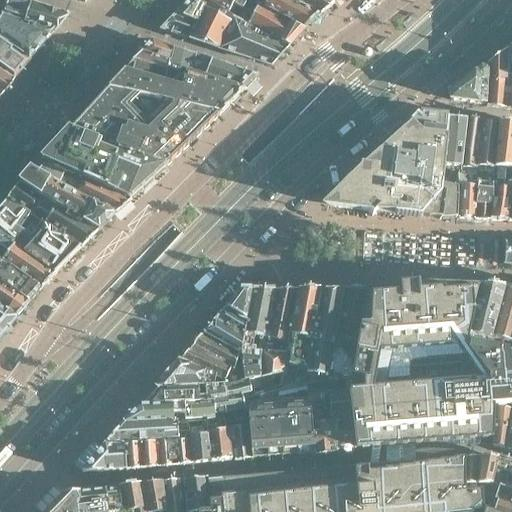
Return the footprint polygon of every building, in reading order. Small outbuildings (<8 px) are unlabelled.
[(24,23),(29,4),(30,4),(18,0),(6,0),(1,16),(24,23)] [(197,26),(210,5),(200,0),(191,0),(177,15),(197,26)] [(239,0),(200,0),(210,5),(223,12),(227,7),(230,2),(237,5),(239,0)] [(303,30),(247,0),(239,0),(237,5),(233,13),(229,11),(230,9),(227,7),(223,12),(233,18),(287,47),(303,30)] [(318,16),(289,0),(247,0),(303,30),(318,16)] [(334,3),(327,0),(289,0),(318,16),(334,3)] [(53,32),(66,17),(29,4),(24,23),(53,32)] [(217,49),(233,25),(230,23),(233,18),(223,12),(210,5),(197,26),(188,39),(217,49)] [(188,39),(197,26),(177,15),(162,31),(188,39)] [(0,41),(28,61),(53,32),(1,16),(0,17),(0,41)] [(287,47),(233,18),(230,23),(233,25),(217,49),(270,65),(287,47)] [(0,72),(12,81),(13,81),(28,61),(0,41),(0,72)] [(168,64),(172,50),(151,43),(140,54),(168,64)] [(189,77),(195,58),(172,50),(168,64),(165,76),(171,78),(173,72),(189,77)] [(507,70),(507,51),(507,50),(486,65),(489,70),(488,80),(506,81),(507,70)] [(165,76),(168,64),(140,54),(123,74),(169,86),(171,78),(165,76)] [(204,81),(209,63),(195,58),(189,77),(204,81)] [(255,79),(213,64),(209,63),(204,81),(243,91),(255,79)] [(486,106),(488,80),(489,70),(486,65),(454,88),(448,93),(449,101),(486,106)] [(511,69),(511,70),(507,70),(506,81),(488,80),(486,106),(504,109),(511,110),(511,69)] [(12,81),(0,72),(0,94),(12,81)] [(207,127),(217,118),(218,117),(220,115),(219,115),(228,106),(242,92),(243,91),(204,81),(189,77),(173,72),(171,78),(169,86),(123,74),(90,110),(86,115),(85,114),(69,132),(69,133),(102,145),(119,151),(165,168),(171,162),(176,157),(202,132),(202,131),(207,127)] [(444,173),(448,119),(448,118),(446,118),(446,117),(418,114),(418,117),(417,117),(416,116),(364,167),(361,167),(359,166),(359,170),(358,173),(329,201),(330,208),(366,212),(371,217),(375,213),(419,219),(421,217),(438,219),(438,221),(456,220),(457,220),(460,182),(460,177),(443,175),(444,173)] [(461,173),(461,169),(465,120),(448,118),(448,119),(444,173),(461,173)] [(477,170),(481,121),(480,121),(480,122),(467,120),(467,119),(465,119),(465,120),(461,169),(477,170)] [(493,169),(497,124),(496,124),(493,124),(493,123),(492,123),(492,124),(483,122),(481,121),(477,170),(477,174),(493,175),(493,169)] [(511,170),(511,162),(511,126),(511,127),(511,126),(510,127),(502,125),(501,125),(498,125),(498,124),(497,124),(493,169),(511,170)] [(165,168),(119,151),(117,158),(100,152),(102,145),(69,133),(43,161),(129,201),(132,199),(133,198),(135,196),(135,197),(135,196),(137,194),(138,194),(138,193),(140,192),(141,191),(140,191),(143,189),(152,181),(151,181),(154,179),(155,178),(157,176),(157,175),(159,174),(160,173),(162,171),(162,172),(163,171),(163,170),(165,168)] [(129,201),(43,161),(41,163),(35,170),(33,172),(32,172),(113,216),(129,202),(129,201)] [(113,216),(32,172),(24,182),(24,183),(22,186),(21,185),(20,186),(96,233),(97,232),(97,231),(100,228),(100,229),(113,216)] [(488,221),(492,184),(493,175),(477,174),(476,184),(474,221),(480,220),(488,221)] [(474,221),(476,184),(460,182),(457,220),(472,221),(472,220),(474,221)] [(507,222),(510,185),(492,184),(488,221),(491,221),(500,221),(500,222),(501,222),(501,221),(504,221),(504,222),(507,222)] [(80,249),(96,233),(20,186),(7,201),(41,223),(47,215),(55,220),(49,229),(80,249)] [(49,229),(41,223),(7,201),(6,202),(7,203),(0,211),(0,238),(54,276),(56,273),(59,270),(80,249),(49,229)] [(442,246),(434,246),(434,234),(410,234),(409,263),(442,264),(442,246)] [(54,276),(0,238),(0,261),(40,290),(41,290),(54,276)] [(511,264),(511,243),(504,243),(503,265),(511,264)] [(40,290),(0,261),(0,284),(28,304),(40,290)] [(28,304),(0,284),(0,307),(15,318),(21,312),(28,304)] [(476,511),(478,498),(460,498),(461,482),(476,482),(479,483),(490,485),(494,472),(497,461),(496,461),(496,460),(480,458),(479,458),(462,459),(463,460),(461,460),(461,459),(459,459),(457,459),(426,457),(415,462),(415,464),(414,464),(413,452),(413,443),(477,445),(477,444),(491,446),(494,408),(511,403),(511,349),(467,338),(469,328),(479,289),(477,289),(474,289),(464,287),(454,287),(443,286),(433,286),(411,287),(411,284),(409,284),(409,286),(403,286),(403,287),(374,289),(374,290),(373,290),(373,289),(365,289),(365,290),(351,382),(349,394),(354,450),(355,450),(354,450),(361,449),(361,450),(368,450),(368,448),(380,447),(380,445),(385,444),(385,453),(385,463),(348,468),(261,474),(232,477),(233,478),(207,481),(210,511),(476,511)] [(351,382),(365,290),(365,289),(343,290),(331,382),(351,382)] [(491,334),(503,290),(479,289),(469,328),(491,334)] [(511,339),(511,289),(503,289),(503,290),(491,334),(511,339)] [(331,382),(343,290),(339,290),(335,291),(333,292),(324,291),(324,290),(320,290),(319,291),(319,290),(297,291),(287,376),(285,384),(308,387),(331,382)] [(249,319),(251,291),(239,291),(226,309),(249,319)] [(271,337),(274,291),(251,291),(249,319),(247,355),(246,374),(245,380),(253,379),(267,378),(270,349),(260,348),(261,336),(271,337)] [(287,376),(297,291),(296,291),(274,291),(271,337),(270,349),(267,378),(287,376)] [(15,318),(0,307),(0,335),(15,318)] [(247,355),(249,319),(226,309),(203,335),(204,335),(247,355)] [(246,374),(247,355),(204,335),(179,365),(217,381),(228,367),(246,374)] [(217,381),(179,365),(179,364),(162,383),(159,380),(153,386),(157,390),(239,381),(245,380),(246,374),(228,367),(217,381)] [(255,394),(253,379),(245,380),(239,381),(240,390),(241,396),(255,394)] [(226,398),(225,392),(240,390),(239,381),(157,390),(141,408),(213,399),(226,398)] [(354,450),(349,394),(351,382),(331,382),(308,387),(245,400),(246,412),(251,459),(312,455),(313,455),(335,453),(335,452),(354,450)] [(242,407),(241,396),(240,390),(225,392),(226,398),(213,399),(215,411),(242,407)] [(174,421),(173,412),(185,411),(186,420),(204,417),(215,416),(215,411),(213,399),(141,408),(140,408),(123,427),(174,421)] [(511,411),(510,411),(494,408),(491,446),(505,450),(511,451),(511,411)] [(234,460),(251,459),(246,412),(229,414),(234,460)] [(230,460),(225,415),(215,416),(204,417),(206,434),(209,462),(230,460)] [(191,465),(188,436),(186,420),(174,421),(123,427),(107,446),(122,444),(153,440),(156,468),(191,465)] [(209,462),(206,434),(188,436),(191,465),(193,464),(209,462)] [(156,468),(153,440),(122,444),(125,471),(156,468)] [(125,471),(122,444),(107,446),(102,451),(93,444),(74,465),(83,472),(81,474),(81,475),(125,471)] [(510,477),(511,470),(511,463),(505,461),(504,462),(499,460),(498,460),(497,461),(494,472),(510,477)] [(511,478),(510,477),(494,472),(490,485),(511,491),(511,478)] [(210,511),(207,481),(206,479),(182,482),(185,511),(210,511)] [(181,511),(178,482),(161,483),(164,511),(181,511)] [(164,511),(161,483),(144,485),(146,511),(164,511)] [(511,491),(490,485),(479,483),(478,498),(493,501),(495,502),(511,507),(511,491)] [(146,511),(144,485),(141,486),(141,485),(118,488),(120,511),(128,511),(131,511),(146,511)] [(40,511),(45,511),(61,496),(52,487),(34,506),(40,511)] [(120,511),(118,488),(105,490),(107,511),(120,511)] [(131,511),(128,511),(107,511),(105,490),(101,490),(101,491),(93,491),(89,491),(89,492),(81,493),(81,492),(73,493),(73,494),(67,494),(62,495),(61,496),(45,511),(131,511)] [(511,511),(511,507),(495,502),(492,511),(511,511)]
